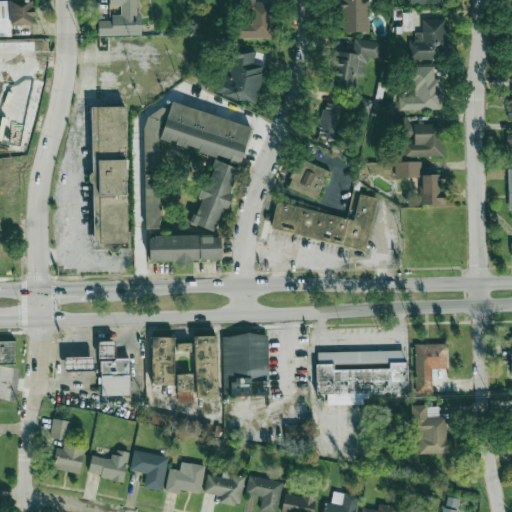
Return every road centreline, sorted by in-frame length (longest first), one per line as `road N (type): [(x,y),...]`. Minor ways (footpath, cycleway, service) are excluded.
road 1 (residential): [(64,0),(70,25),(39,203),(42,322),(28,511)]
road 2 (secondary): [(511,277),(111,286)]
road 3 (residential): [(307,0),(303,74),(248,231),(246,315)]
road 4 (residential): [(475,0),(478,306)]
road 5 (secondary): [(42,322),(300,313)]
road 6 (residential): [(478,306),(483,450),(495,511)]
road 7 (secondary): [(300,313),(478,306)]
